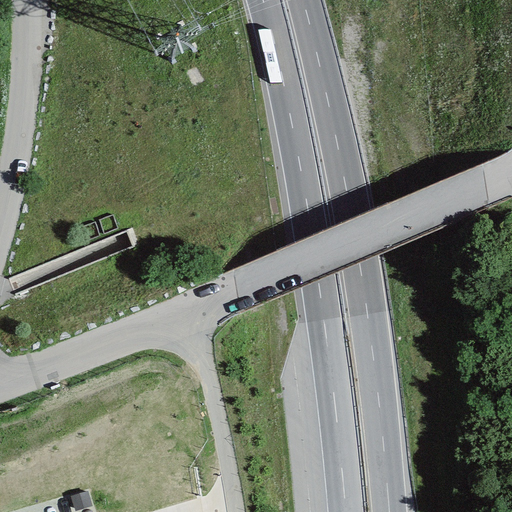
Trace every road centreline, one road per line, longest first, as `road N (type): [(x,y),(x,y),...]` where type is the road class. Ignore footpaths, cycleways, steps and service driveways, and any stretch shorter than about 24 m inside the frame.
road 1 (trunk): [(387,511),(359,269),(301,0)]
road 2 (trunk): [(261,0),(307,214),(343,511)]
road 3 (unclassified): [(484,187),(234,291)]
road 4 (unclassified): [(0,387),(234,291)]
road 5 (unclassified): [(23,0),(21,97),(0,219)]
